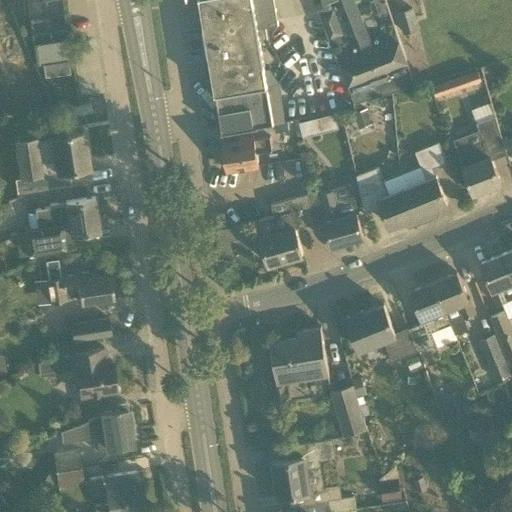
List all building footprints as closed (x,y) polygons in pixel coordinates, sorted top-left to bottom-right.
[(274,123),(267,84),(258,27),(278,24),(274,0),(199,0),(205,28),(205,30),(202,30),(207,59),(210,58),(210,60),(211,60),(216,91),(215,91),(215,93),(211,93),(217,131),(221,131),(274,123)] [(403,33),(420,28),(413,7),(397,12),(403,33)] [(330,21),(325,23),(333,44),(339,41),(337,37),(344,34),(339,22),(332,25),(330,21)] [(37,63),(52,61),(71,58),(68,38),(34,44),(37,63)] [(415,85),(407,61),(348,85),(355,103),(415,85)] [(436,96),(482,80),(478,69),(432,85),(436,96)] [(491,102),(472,109),(477,122),(496,115),(491,102)] [(503,139),(496,115),(477,122),(484,140),(458,150),(464,166),(474,192),(501,181),(491,156),(506,150),(503,139)] [(318,133),(314,119),(300,122),(303,135),(304,136),(318,133)] [(274,123),(275,132),(289,129),(288,122),(288,121),(286,121),(285,122),(274,123)] [(90,166),(84,130),(70,132),(70,131),(66,132),(66,133),(52,135),(52,136),(37,139),(37,138),(16,141),(21,177),(90,166)] [(255,138),(254,135),(239,137),(240,140),(223,143),(224,154),(222,154),(224,168),(227,168),(227,170),(259,165),(257,152),(273,150),(270,136),(255,138)] [(417,215),(448,203),(433,167),(447,162),(439,141),(415,151),(427,179),(410,185),(417,215)] [(390,193),(379,165),(356,174),(361,196),(377,190),(380,197),(379,197),(390,226),(417,215),(410,185),(390,193)] [(364,236),(356,211),(343,215),(335,189),(321,193),(320,189),(308,191),(308,193),(314,223),(315,222),(315,224),(326,220),(333,245),(364,236)] [(269,263),(303,254),(296,228),(314,223),(308,193),(271,203),(274,215),(259,219),(263,234),(261,235),(269,263)] [(99,227),(94,197),(95,197),(95,196),(66,200),(66,201),(49,204),(50,207),(52,225),(27,229),(31,254),(42,252),(65,249),(63,234),(70,233),(100,228),(100,227),(99,227)] [(497,304),(502,303),(511,298),(511,269),(505,252),(482,261),(493,288),(491,289),(497,304)] [(96,275),(95,270),(46,278),(46,279),(50,302),(66,299),(65,290),(78,288),(81,303),(114,297),(110,272),(96,275)] [(457,271),(434,281),(451,323),(455,333),(469,328),(465,317),(476,313),(470,297),(468,298),(457,271)] [(451,323),(434,281),(411,290),(422,317),(420,317),(422,322),(409,327),(408,327),(418,350),(437,342),(432,331),(451,323)] [(395,332),(384,304),(365,312),(364,309),(347,316),(360,348),(384,339),(393,360),(418,350),(408,327),(395,332)] [(491,316),(511,365),(511,364),(511,321),(510,317),(507,309),(505,310),(491,316)] [(110,317),(71,323),(74,341),(113,335),(110,317)] [(277,377),(327,369),(328,369),(321,326),(302,329),(303,335),(271,340),(277,377)] [(497,379),(511,374),(494,334),(481,339),(497,379)] [(106,361),(104,347),(69,352),(69,354),(64,355),(63,349),(38,361),(39,371),(40,375),(64,370),(71,369),(73,382),(78,382),(80,396),(117,390),(113,368),(107,369),(106,363),(112,362),(112,360),(106,361)] [(344,435),(368,428),(354,384),(331,391),(344,435)] [(128,410),(126,401),(116,402),(117,408),(114,408),(114,406),(101,408),(102,412),(80,423),(60,430),(62,442),(96,436),(98,448),(107,447),(133,443),(130,426),(134,425),(132,409),(128,410)] [(494,415),(472,410),(468,428),(490,433),(494,415)] [(324,485),(320,459),(336,457),(333,437),(286,444),(288,458),(273,460),(279,496),(294,494),(296,504),(342,496),(340,483),(324,485)] [(54,452),(56,467),(56,470),(81,466),(78,448),(54,452)] [(396,463),(378,478),(383,502),(402,498),(396,463)] [(136,470),(104,475),(104,476),(89,478),(90,481),(83,482),(81,466),(56,470),(58,485),(82,482),(84,497),(106,494),(108,503),(95,505),(95,511),(142,511),(138,483),(134,484),(133,472),(136,470)] [(356,508),(354,494),(342,496),(296,504),(294,504),(294,511),(331,511),(332,511),(356,508)]
